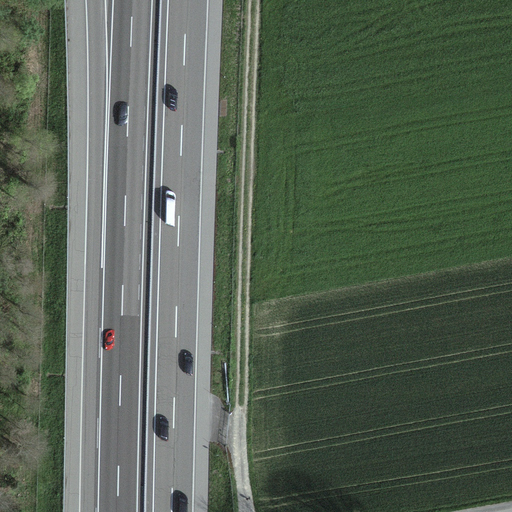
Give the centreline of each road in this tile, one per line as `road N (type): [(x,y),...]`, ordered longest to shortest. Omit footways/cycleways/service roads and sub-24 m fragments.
road 1 (track): [(254,0),(240,428),(246,511)]
road 2 (motorway): [(171,511),(186,0)]
road 3 (motorway): [(95,0),(96,158),(123,268)]
road 4 (motorway): [(132,0),(123,268)]
road 5 (motorway): [(123,268),(117,511)]
